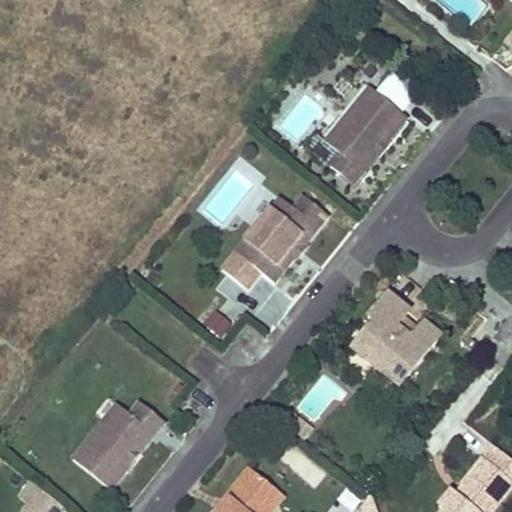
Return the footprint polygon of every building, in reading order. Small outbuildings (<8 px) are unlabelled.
[(374,95),(367,90),(324,143),(336,153),(327,166),(352,186),(362,173),(356,168),(377,141),(384,147),(405,120),(398,114),(410,99),(410,96),(410,93),(409,90),(404,83),(400,80),(391,73),(374,95)] [(356,168),(362,173),(384,147),(377,141),(356,168)] [(319,225),(294,204),(284,217),(272,206),(228,261),(266,292),(286,266),(279,260),(301,233),(308,238),(319,225)] [(279,260),(286,266),(308,238),(301,233),(279,260)] [(409,313),(390,297),(369,323),(375,327),(362,344),(372,352),(366,360),(367,363),(370,368),(377,375),(385,375),(388,374),(393,368),(408,380),(440,338),(425,325),(418,334),(403,321),(409,313)] [(224,341),(233,326),(214,314),(205,329),(224,341)] [(366,360),(372,352),(362,344),(353,355),(370,368),(367,363),(366,360)] [(388,374),(385,375),(377,375),(398,390),(408,380),(393,368),(388,374)] [(162,425),(137,405),(127,418),(114,407),(70,462),(109,492),(130,467),(122,460),(144,432),(152,438),(162,425)] [(122,460),(130,467),(152,438),(144,432),(122,460)] [(511,463),(492,447),(463,484),(469,488),(462,496),(457,491),(453,489),(440,506),(445,510),(443,511),(493,511),(511,488),(511,463)] [(289,464),(312,486),(323,474),(300,452),(289,464)] [(258,511),(277,490),(252,471),(229,501),(232,504),(225,511),(258,511)] [(469,488),(463,484),(457,491),(462,496),(469,488)] [(277,511),(288,499),(277,490),(258,511),(277,511)] [(378,511),(373,498),(369,495),(360,507),(361,511),(378,511)] [(220,511),(221,511),(225,511),(232,504),(229,501),(220,511)]
